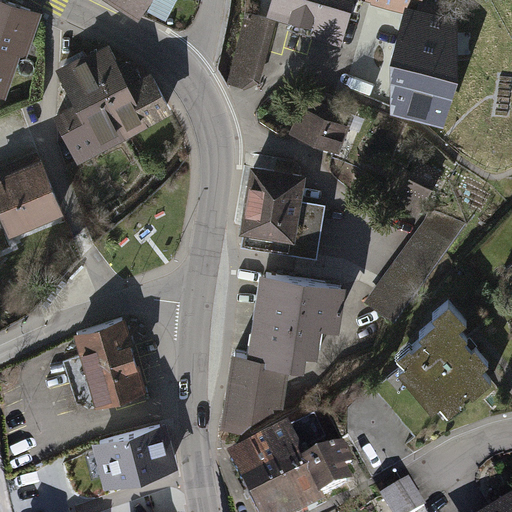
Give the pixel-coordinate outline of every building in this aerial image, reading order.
[(42,13),(2,0),(0,0),(0,96),(5,98),(20,56),(27,58),(42,13)] [(104,0),(138,22),(152,0),(104,0)] [(271,0),(269,8),(292,15),(289,22),(339,36),(349,0),(395,0),(405,3),(417,6),(418,0),(271,0)] [(417,6),(405,3),(393,50),(394,104),(441,118),(456,71),(453,18),(417,6)] [(276,20),(246,12),(228,84),(243,88),(244,90),(260,83),(276,20)] [(106,96),(141,77),(134,63),(126,61),(119,65),(108,44),(86,56),(106,96)] [(106,96),(86,56),(85,54),(61,66),(79,102),(59,112),(79,151),(123,129),(106,96)] [(141,77),(106,96),(123,129),(169,105),(151,72),(141,77)] [(310,93),(306,104),(344,120),(349,109),(310,93)] [(306,104),(300,101),(288,129),(338,149),(349,122),(344,120),(306,104)] [(443,171),(418,156),(392,200),(416,215),(443,171)] [(304,168),(248,159),(237,226),(242,227),(239,243),(316,255),(325,200),(300,196),(304,168)] [(41,160),(0,176),(0,199),(11,227),(60,207),(41,160)] [(431,210),(365,297),(393,319),(466,223),(431,210)] [(260,352),(287,357),(301,359),(303,345),(315,347),(319,320),(337,323),(345,278),(258,264),(245,346),(260,348),(260,352)] [(467,320),(448,297),(432,310),(436,315),(418,329),(422,334),(411,343),(409,340),(396,351),(404,361),(397,367),(432,410),(441,402),(449,413),(461,403),(458,399),(470,390),(473,394),(492,379),(482,367),(489,362),(459,326),(467,320)] [(125,315),(74,330),(81,356),(38,369),(50,407),(75,399),(77,406),(89,412),(101,409),(100,404),(148,389),(125,315)] [(281,397),(287,357),(260,352),(260,348),(245,346),(230,343),(218,418),(239,421),(270,399),(271,395),(281,397)] [(167,415),(90,435),(103,483),(180,463),(167,415)] [(276,462),(302,511),(324,500),(321,494),(318,496),(298,458),(329,445),(314,415),(289,428),(301,449),(276,462)] [(276,462),(301,449),(289,428),(286,422),(225,454),(239,481),(276,462)] [(298,458),(318,496),(321,494),(352,480),(346,465),(353,462),(343,439),(329,445),(298,458)] [(301,511),(302,511),(276,462),(239,481),(254,511),(301,511)] [(408,477),(379,495),(389,511),(412,511),(425,504),(408,477)] [(511,511),(511,493),(482,511),(511,511)]
